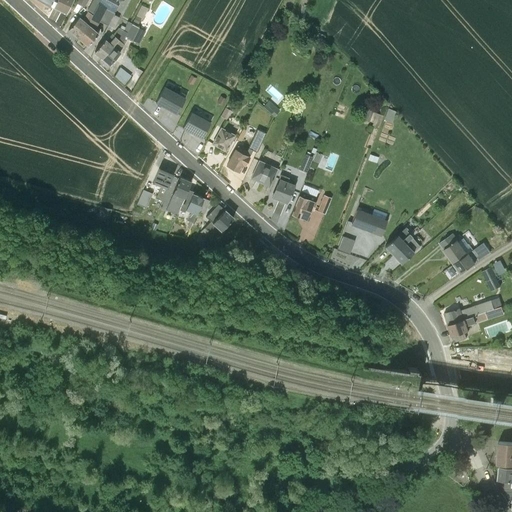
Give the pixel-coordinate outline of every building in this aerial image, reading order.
[(56,0),(53,8),(66,14),(72,0),(56,0)] [(79,17),(68,29),(79,39),(89,25),(98,4),(100,0),(92,0),(87,9),(86,10),(87,12),(82,20),(79,17)] [(142,3),(135,19),(142,22),(149,6),(142,3)] [(79,39),(87,46),(98,33),(95,30),(106,8),(98,4),(89,25),(79,39)] [(113,46),(102,58),(110,65),(120,52),(119,51),(121,49),(126,38),(138,45),(145,31),(131,24),(132,23),(128,21),(125,27),(118,40),(113,46)] [(105,39),(94,51),(102,58),(113,46),(118,40),(125,27),(121,25),(119,28),(118,28),(112,34),(106,40),(105,39)] [(116,77),(128,81),(131,72),(119,68),(116,77)] [(274,94),(264,104),(275,115),(282,108),(277,104),(285,96),(274,85),(270,90),(274,94)] [(185,98),(163,86),(155,101),(176,113),(185,98)] [(370,107),(364,118),(374,122),(379,112),(370,107)] [(386,130),(392,131),(396,109),(388,107),(386,119),(388,119),(386,130)] [(231,111),(226,108),(223,115),(228,117),(231,111)] [(191,111),(182,128),(201,138),(211,121),(191,111)] [(236,135),(221,127),(211,145),(226,152),(236,135)] [(263,139),(255,136),(249,149),(258,153),(263,139)] [(250,157),(235,149),(225,166),(239,173),(243,165),(245,167),(250,157)] [(314,159),(319,161),(322,152),(317,150),(314,159)] [(307,151),(300,168),(308,171),(315,154),(307,151)] [(278,169),(259,159),(249,178),(269,188),(278,169)] [(174,174),(159,168),(153,184),(160,187),(155,198),(162,202),(174,174)] [(191,182),(179,177),(172,194),(178,197),(172,212),(170,211),(167,219),(174,222),(179,210),(188,190),(191,182)] [(295,185),(279,179),(272,199),(287,205),(295,185)] [(204,198),(193,193),(193,192),(188,190),(179,210),(185,213),(186,211),(193,214),(192,215),(189,216),(187,222),(189,223),(186,229),(190,230),(204,198)] [(154,195),(146,191),(139,204),(147,208),(154,195)] [(318,198),(300,192),(291,215),(307,221),(311,210),(313,211),(318,198)] [(332,198),(324,196),(317,213),(325,215),(332,198)] [(99,219),(111,221),(113,207),(101,205),(99,219)] [(234,219),(218,205),(206,218),(211,222),(200,233),(206,240),(217,228),(222,232),(234,219)] [(357,211),(351,226),(381,237),(386,222),(357,211)] [(406,228),(385,248),(393,256),(412,238),(420,231),(417,227),(411,233),(406,228)] [(453,234),(438,244),(443,250),(442,250),(453,265),(467,254),(453,234)] [(342,238),(338,251),(350,255),(354,242),(342,238)] [(393,256),(401,265),(420,247),(412,238),(393,256)] [(467,254),(453,265),(460,275),(490,253),(484,244),(467,254)] [(494,268),(483,273),(492,293),(502,289),(494,268)] [(460,309),(443,314),(447,326),(494,310),(502,308),(499,299),(491,301),(460,311),(460,309)] [(494,310),(447,326),(451,338),(454,344),(466,340),(464,333),(469,332),(467,327),(487,320),(497,318),(494,310)] [(511,444),(498,443),(496,465),(511,466),(511,444)] [(511,469),(498,468),(497,482),(501,482),(500,491),(511,491),(511,469)] [(511,491),(500,491),(503,499),(511,498),(511,500),(511,508),(511,491)]
